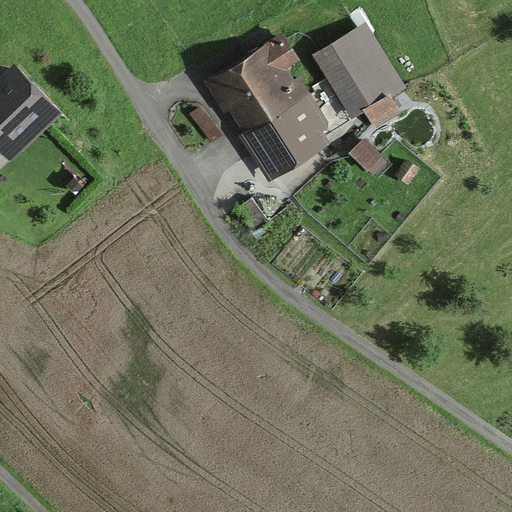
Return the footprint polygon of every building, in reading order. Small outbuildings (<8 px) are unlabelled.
[(285,42),(215,83),(270,176),(328,142),(290,77),(302,70),(285,42)] [(368,44),(331,66),(359,114),(396,92),(368,44)] [(0,164),(62,108),(25,68),(0,90),(0,164)] [(205,108),(193,118),(212,145),(225,136),(205,108)] [(382,158),(363,142),(354,153),(373,168),(382,158)] [(419,168),(405,158),(396,171),(410,181),(419,168)] [(252,198),(239,206),(254,229),(267,222),(252,198)]
